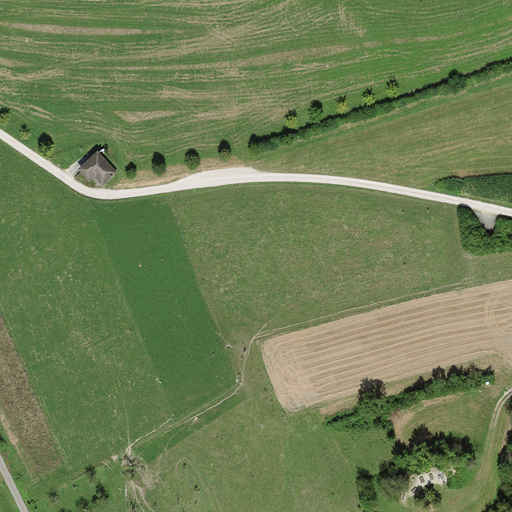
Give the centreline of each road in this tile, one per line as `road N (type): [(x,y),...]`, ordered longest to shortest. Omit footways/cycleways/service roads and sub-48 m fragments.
road 1 (track): [(511,214),(281,177),(91,192),(0,134)]
road 2 (track): [(439,490),(471,489),(511,393)]
